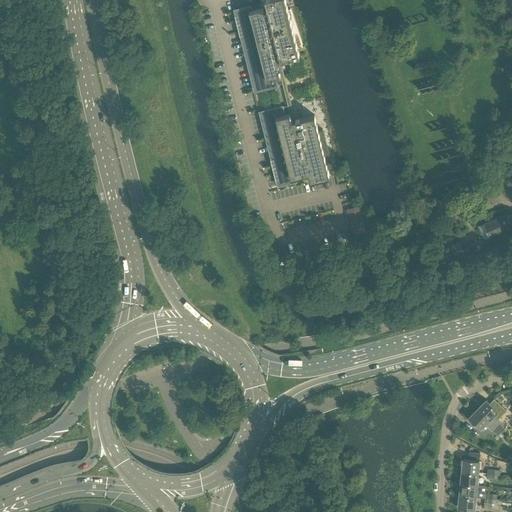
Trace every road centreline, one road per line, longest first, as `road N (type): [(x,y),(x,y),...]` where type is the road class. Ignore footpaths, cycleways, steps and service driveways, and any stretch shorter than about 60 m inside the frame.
road 1 (primary): [(76,0),(135,261),(136,303),(120,351)]
road 2 (primary): [(207,332),(153,254),(94,0)]
road 3 (primary): [(253,437),(285,402),(317,384),(511,334)]
road 4 (primary): [(511,316),(321,366),(243,360)]
road 5 (unclassified): [(511,377),(466,389),(455,400),(445,428),(440,511)]
road 6 (tertiary): [(0,511),(60,490),(152,485)]
road 7 (tertiary): [(97,417),(89,464),(0,495)]
road 8 (tertiary): [(103,375),(47,436),(0,452)]
